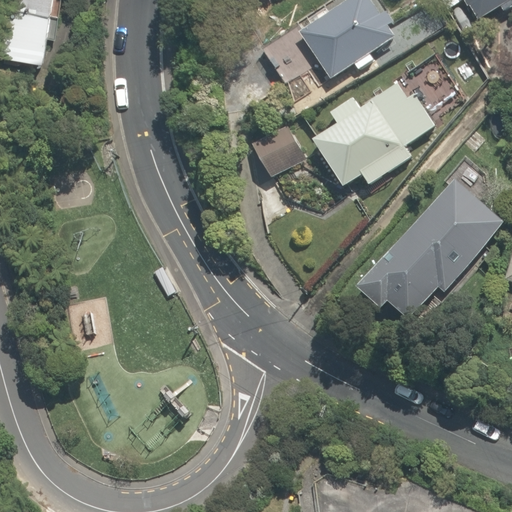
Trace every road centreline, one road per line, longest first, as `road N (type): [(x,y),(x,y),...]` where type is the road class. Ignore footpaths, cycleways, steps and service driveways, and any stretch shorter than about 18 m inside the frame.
road 1 (residential): [(135,0),(136,73),(163,185),(221,285),(285,357)]
road 2 (residential): [(285,357),(511,459)]
road 3 (residential): [(114,511),(77,493),(36,432),(0,314)]
road 4 (residential): [(285,357),(247,436),(212,482),(174,507),(144,511)]
